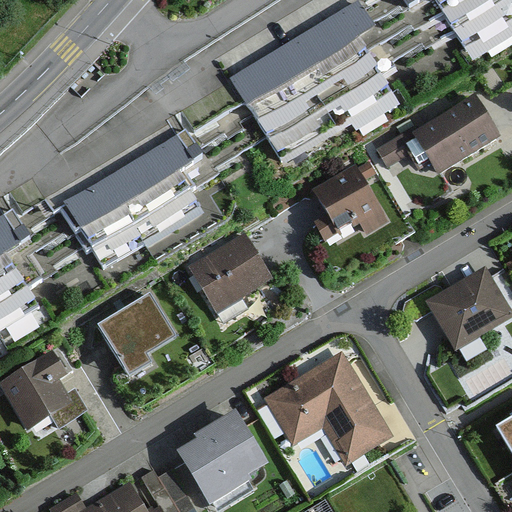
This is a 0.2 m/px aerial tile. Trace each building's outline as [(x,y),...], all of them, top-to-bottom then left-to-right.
[(511,0),(398,0),(406,13),(428,0),(432,0),(471,65),(511,40),(511,0)] [(356,5),(230,83),(285,172),(398,102),(361,43),(374,34),(356,5)] [(501,140),(476,98),(413,135),(438,177),(501,140)] [(184,136),(61,209),(103,279),(210,216),(184,172),(200,163),(184,136)] [(359,163),(313,191),(340,237),(361,225),(368,236),(394,221),(359,163)] [(14,212),(0,220),(0,348),(51,320),(11,252),(31,240),(14,212)] [(249,231),(192,264),(220,311),(277,278),(249,231)] [(511,307),(488,266),(428,302),(457,351),(511,318),(511,307)] [(148,295),(97,328),(128,377),(154,360),(148,352),(174,335),(148,295)] [(55,349),(0,384),(0,389),(29,435),(75,406),(60,382),(72,374),(55,349)] [(344,350),(265,396),(294,446),(324,428),(346,464),(395,436),(344,350)] [(237,421),(182,454),(210,500),(266,466),(237,421)] [(511,423),(499,431),(511,453),(511,423)] [(141,511),(130,491),(93,511),(141,511)]
